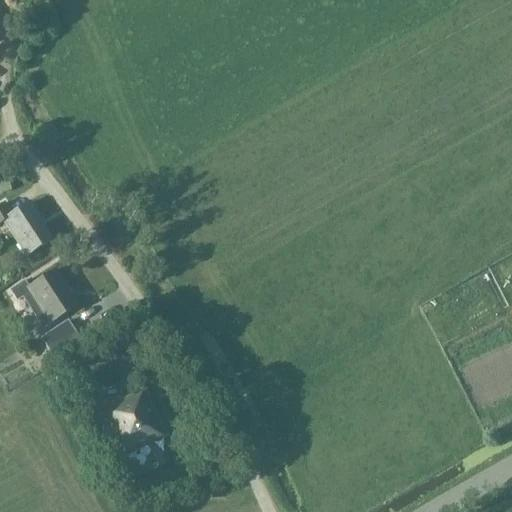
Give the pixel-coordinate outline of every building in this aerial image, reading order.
[(0,194),(11,192),(8,183),(4,185),(0,171),(0,194)] [(43,226),(29,202),(12,214),(4,202),(0,205),(0,225),(2,224),(25,259),(50,243),(41,228),(43,226)] [(21,284),(7,293),(14,303),(20,298),(41,330),(75,307),(66,293),(67,292),(54,272),(25,291),(21,284)] [(511,310),(508,303),(498,308),(511,336),(511,310)] [(65,324),(39,341),(51,358),(76,340),(65,324)] [(85,360),(86,383),(108,382),(107,359),(85,360)] [(110,463),(164,438),(168,437),(147,389),(142,391),(111,405),(113,410),(101,415),(91,420),(110,463)]
